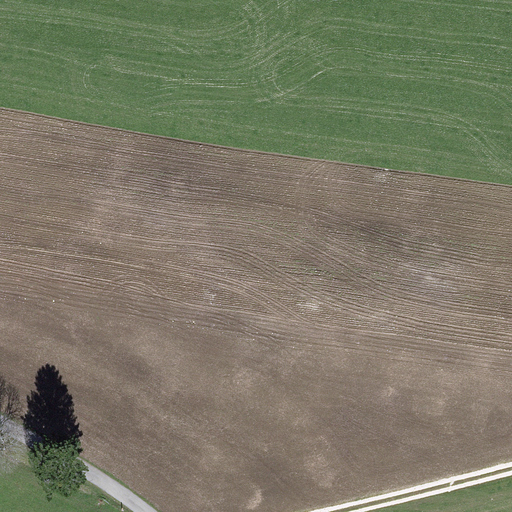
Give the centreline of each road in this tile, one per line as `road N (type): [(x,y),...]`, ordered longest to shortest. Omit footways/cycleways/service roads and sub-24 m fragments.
road 1 (track): [(357,511),(511,472)]
road 2 (track): [(134,511),(0,434)]
